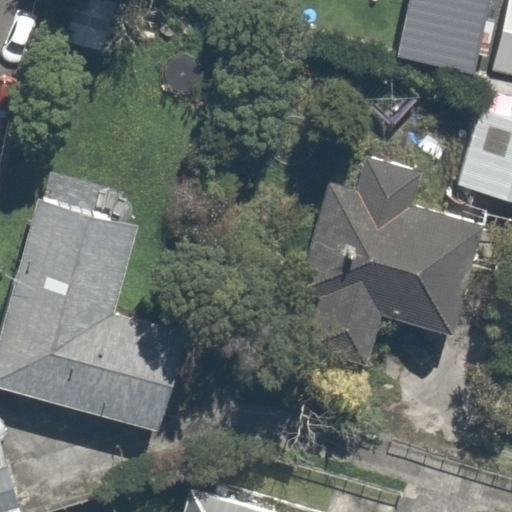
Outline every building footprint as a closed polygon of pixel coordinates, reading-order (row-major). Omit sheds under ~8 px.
[(408,0),(406,9),(479,28),(486,0),(408,0)] [(511,0),(510,0),(497,65),(511,68),(511,0)] [(511,81),(481,76),(461,179),(511,189),(511,81)] [(304,285),(319,290),(309,321),(375,342),(385,310),(458,333),(492,222),(419,200),(428,172),(362,151),(353,179),(339,175),(304,285)] [(145,216),(35,190),(0,336),(0,383),(170,424),(192,331),(121,314),(145,216)] [(4,413),(0,413),(0,503),(18,501),(4,413)] [(322,511),(190,478),(180,511),(322,511)]
